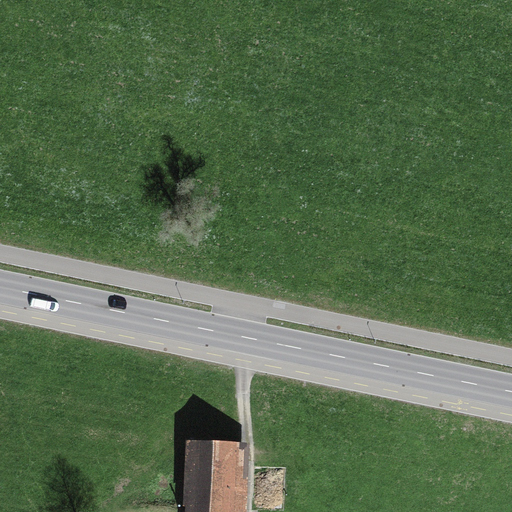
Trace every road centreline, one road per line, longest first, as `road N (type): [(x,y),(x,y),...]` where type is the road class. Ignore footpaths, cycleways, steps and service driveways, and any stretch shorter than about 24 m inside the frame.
road 1 (primary): [(511,391),(0,287)]
road 2 (track): [(239,336),(250,439),(263,464),(257,511)]
